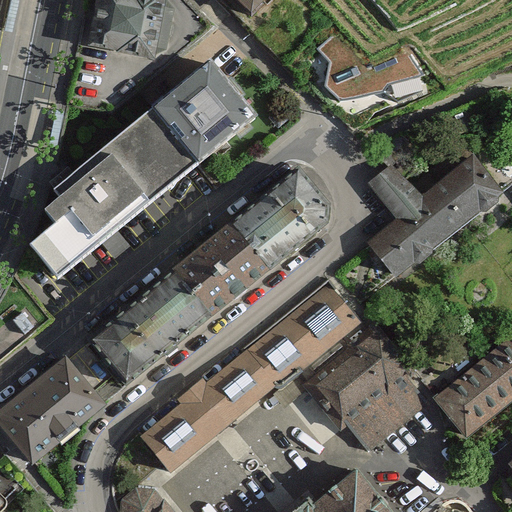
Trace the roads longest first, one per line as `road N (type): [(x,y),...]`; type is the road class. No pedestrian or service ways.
road 1 (residential): [(313,115),(352,179),(356,210),(346,238),(119,428),(97,464),(98,511)]
road 2 (residential): [(313,115),(0,385)]
road 3 (secondary): [(42,0),(0,184)]
